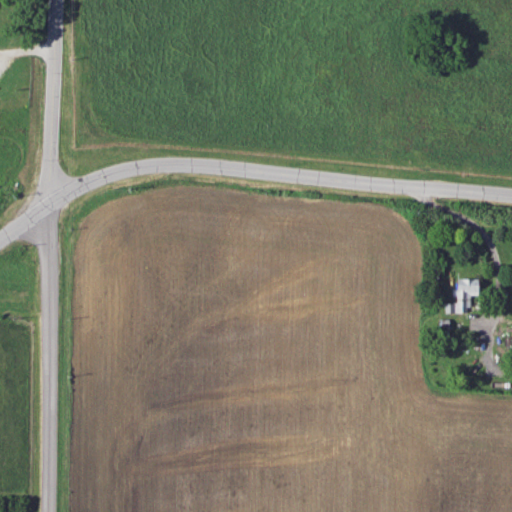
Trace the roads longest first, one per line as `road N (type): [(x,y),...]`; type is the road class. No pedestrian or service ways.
road 1 (residential): [(0,239),(57,193),(149,164),(511,198)]
road 2 (residential): [(59,0),(50,175),(59,213),(54,511)]
